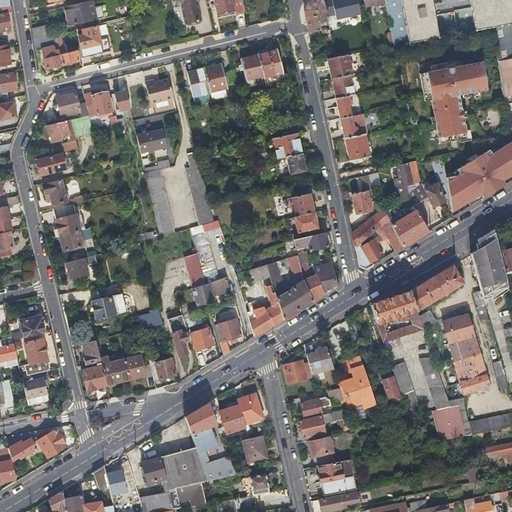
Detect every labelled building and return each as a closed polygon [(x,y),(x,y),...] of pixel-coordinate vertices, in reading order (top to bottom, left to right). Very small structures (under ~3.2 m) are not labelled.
[(88,0),(66,5),(68,14),(69,23),(97,17),(95,6),(94,0),(88,0)] [(181,0),(182,3),(186,22),(201,19),(196,0),(181,0)] [(214,0),(215,4),(217,11),(233,8),(234,11),(244,9),(242,0),(214,0)] [(329,23),(325,10),(323,0),(307,0),(304,9),(308,24),(319,21),(325,19),(326,23),(329,23)] [(323,0),(325,10),(336,7),(334,1),(339,0),(323,0)] [(384,0),(388,17),(396,53),(417,48),(444,41),(434,0),(384,0)] [(511,0),(472,0),(480,32),(496,28),(511,23),(511,0)] [(95,6),(97,17),(105,15),(102,4),(95,6)] [(9,6),(0,7),(0,34),(4,34),(3,30),(10,28),(6,13),(12,12),(10,5),(9,6)] [(34,38),(50,34),(47,22),(32,26),(34,38)] [(511,23),(496,28),(503,61),(511,58),(511,23)] [(99,26),(92,27),(85,28),(86,34),(83,34),(83,31),(79,32),(81,44),(81,48),(103,44),(99,26)] [(63,31),(64,37),(74,35),(73,29),(63,31)] [(61,51),(67,50),(64,37),(63,31),(57,33),(61,51)] [(57,33),(50,34),(34,38),(36,49),(41,48),(46,69),(64,64),(61,51),(57,33)] [(0,65),(3,65),(2,62),(11,61),(8,44),(0,45),(0,65)] [(278,47),(258,51),(263,71),(264,74),(283,69),(278,47)] [(67,50),(61,51),(64,64),(80,59),(78,50),(71,51),(70,49),(67,50)] [(263,71),(258,51),(239,56),(244,76),(263,71)] [(330,75),(345,72),(348,72),(344,51),(325,55),(330,75)] [(484,57),(427,69),(438,135),(467,129),(459,91),(488,85),(484,57)] [(511,58),(503,61),(507,96),(511,95),(511,58)] [(203,65),(210,90),(236,83),(232,68),(224,70),(221,60),(203,65)] [(192,94),(210,90),(203,65),(186,69),(192,94)] [(7,90),(12,89),(17,88),(14,72),(0,74),(0,90),(2,99),(9,97),(7,90)] [(349,92),(345,72),(330,75),(334,95),(349,92)] [(162,80),(162,78),(161,76),(152,79),(158,101),(181,94),(177,76),(162,80)] [(82,91),(85,102),(88,114),(88,115),(104,111),(104,114),(111,113),(106,90),(90,94),(89,90),(82,91)] [(116,93),(118,101),(120,110),(129,108),(129,111),(132,110),(127,90),(116,93)] [(351,101),(349,92),(334,95),(338,116),(352,113),(349,102),(351,101)] [(88,114),(85,102),(77,104),(75,96),(78,96),(77,94),(75,94),(74,93),(56,97),(60,115),(78,111),(79,116),(88,114)] [(0,118),(16,114),(13,101),(0,103),(0,118)] [(354,124),(352,113),(338,116),(342,136),(364,131),(362,122),(354,124)] [(73,133),(91,129),(88,115),(88,114),(79,116),(70,119),(73,133)] [(59,136),(58,135),(58,133),(66,131),(68,137),(69,137),(70,140),(60,143),(62,153),(77,149),(73,133),(70,119),(45,125),(49,139),(59,136)] [(142,151),(154,149),(167,146),(163,129),(138,135),(142,151)] [(369,154),(364,131),(342,136),(343,139),(347,158),(369,154)] [(302,152),(302,150),(298,132),(274,136),(278,157),(302,152)] [(457,173),(446,175),(450,194),(450,196),(453,209),(476,195),(482,191),(485,195),(507,182),(505,177),(511,172),(511,139),(489,153),(487,149),(462,164),(465,169),(457,173)] [(186,168),(201,224),(205,223),(215,221),(196,150),(188,152),(191,166),(186,168)] [(305,169),(302,152),(278,157),(282,174),(305,169)] [(62,155),(54,157),(37,162),(40,177),(65,170),(62,155)] [(414,185),(406,191),(414,204),(431,194),(435,203),(450,196),(450,194),(446,175),(442,156),(431,158),(440,179),(439,180),(439,179),(432,182),(431,180),(428,181),(429,183),(426,185),(422,179),(414,185)] [(400,195),(406,191),(414,185),(413,183),(415,182),(414,178),(418,178),(413,158),(397,161),(398,168),(399,172),(393,174),(396,187),(398,197),(400,195)] [(162,234),(168,233),(175,231),(160,169),(146,172),(162,234)] [(357,174),(358,177),(358,180),(364,179),(366,187),(372,185),(369,174),(368,172),(357,174)] [(377,172),(369,174),(372,185),(379,183),(377,172)] [(40,187),(41,190),(43,194),(48,193),(50,204),(62,202),(57,183),(40,187)] [(67,183),(67,191),(78,191),(78,183),(67,183)] [(364,210),(364,211),(364,213),(369,211),(368,209),(372,208),(368,190),(353,193),(356,212),(364,210)] [(290,195),(295,214),(311,210),(306,191),(290,195)] [(390,203),(385,208),(405,244),(417,236),(428,230),(431,228),(414,204),(406,191),(400,195),(403,200),(396,204),(398,208),(405,203),(409,210),(398,217),(390,203)] [(3,199),(5,207),(20,204),(18,195),(3,199)] [(66,201),(68,207),(69,206),(81,203),(79,197),(66,201)] [(58,238),(75,234),(69,206),(68,207),(52,211),(58,238)] [(405,244),(385,208),(382,206),(352,229),(359,263),(367,267),(378,260),(376,257),(383,252),(378,243),(380,242),(379,239),(382,237),(379,232),(360,243),(358,240),(380,226),(381,230),(386,226),(398,248),(405,244)] [(0,233),(10,231),(12,231),(5,207),(0,208),(0,233)] [(294,238),(302,235),(301,230),(316,226),(312,210),(311,210),(295,214),(294,214),(298,230),(292,232),(294,238)] [(205,223),(201,224),(192,227),(206,284),(220,280),(205,223)] [(325,229),(302,235),(294,238),(294,239),(296,246),(308,243),(309,249),(329,244),(325,229)] [(482,291),(485,300),(493,297),(494,299),(508,290),(493,230),(481,238),(478,240),(480,249),(471,254),(482,291)] [(14,248),(10,231),(0,233),(0,256),(13,254),(11,249),(14,248)] [(75,234),(78,243),(89,240),(86,231),(75,234)] [(78,243),(75,234),(58,238),(62,255),(76,252),(80,251),(78,243)] [(511,270),(511,249),(501,253),(506,272),(511,270)] [(71,258),(72,262),(92,257),(93,257),(92,253),(81,256),(77,257),(71,258)] [(272,276),(274,284),(285,318),(291,314),(301,308),(313,301),(306,279),(301,265),(298,255),(291,257),(299,285),(295,287),(296,288),(286,292),(277,262),(268,264),(272,276)] [(68,278),(76,276),(85,274),(83,268),(87,267),(86,264),(93,263),(92,257),(72,262),(64,264),(68,278)] [(314,268),(319,265),(317,260),(311,262),(314,268)] [(418,285),(451,265),(448,260),(415,279),(418,285)] [(314,268),(317,274),(325,293),(328,291),(331,288),(336,284),(337,284),(327,262),(319,265),(314,268)] [(306,279),(310,278),(305,263),(301,265),(306,279)] [(253,281),(272,276),(268,264),(250,270),(253,281)] [(452,266),(411,291),(418,310),(462,283),(452,266)] [(310,278),(306,279),(313,301),(319,297),(325,293),(317,274),(310,278)] [(97,277),(94,278),(91,279),(92,282),(77,286),(78,289),(98,285),(97,277)] [(226,278),(220,280),(206,284),(192,289),(197,305),(216,299),(213,290),(223,287),(223,285),(228,284),(226,278)] [(285,318),(274,284),(268,286),(270,292),(272,294),(272,298),(273,305),(267,310),(263,307),(247,313),(254,338),(272,326),(285,318)] [(370,306),(383,343),(425,329),(420,317),(418,310),(411,291),(410,292),(370,306)] [(490,318),(485,300),(482,291),(478,293),(473,294),(481,321),(490,318)] [(121,294),(109,296),(111,305),(118,304),(121,316),(126,315),(121,294)] [(111,305),(109,296),(106,297),(90,300),(95,322),(121,316),(118,304),(111,305)] [(156,310),(153,311),(150,312),(151,314),(138,317),(141,330),(161,325),(156,310)] [(431,310),(420,317),(425,329),(437,320),(431,310)] [(187,334),(185,325),(183,320),(181,314),(181,312),(164,317),(176,356),(185,353),(182,343),(190,341),(187,334)] [(444,319),(454,354),(464,390),(489,383),(469,312),(444,319)] [(11,338),(12,342),(44,334),(39,317),(19,322),(21,332),(11,335),(11,338)] [(195,322),(193,317),(189,318),(183,320),(185,325),(195,322)] [(226,341),(233,338),(240,336),(236,320),(218,325),(223,341),(219,343),(223,356),(229,352),(226,341)] [(214,326),(219,343),(223,341),(218,325),(214,326)] [(208,328),(187,334),(190,341),(193,351),(213,345),(208,328)] [(0,340),(0,361),(16,358),(12,342),(11,338),(0,340)] [(23,343),(23,347),(24,350),(22,350),(24,357),(26,356),(30,376),(50,371),(42,339),(23,343)] [(81,357),(83,365),(99,360),(96,345),(95,340),(88,342),(81,343),(84,356),(81,357)] [(327,349),(321,351),(315,353),(316,354),(305,358),(307,365),(311,377),(334,370),(327,349)] [(183,369),(191,367),(190,355),(181,357),(183,369)] [(438,409),(451,405),(449,398),(434,355),(420,358),(438,409)] [(128,381),(123,360),(122,357),(116,358),(117,362),(108,364),(107,359),(99,360),(99,363),(105,387),(128,381)] [(139,357),(123,360),(128,381),(144,378),(139,357)] [(169,357),(167,358),(164,359),(165,360),(155,364),(153,358),(147,360),(152,380),(174,374),(169,357)] [(348,410),(349,413),(354,411),(352,408),(364,404),(366,409),(378,404),(361,357),(344,364),(347,373),(352,372),(355,379),(343,384),(343,383),(339,384),(339,385),(341,390),(346,405),(348,410)] [(409,416),(415,414),(422,413),(404,362),(391,366),(401,393),(404,402),(409,416)] [(502,362),(498,363),(493,364),(501,390),(510,387),(502,362)] [(105,387),(99,363),(83,367),(83,369),(81,370),(86,393),(96,391),(95,389),(105,387)] [(282,369),(285,378),(288,387),(312,380),(311,377),(307,365),(302,367),(301,363),(282,369)] [(384,380),(387,389),(390,397),(396,395),(399,394),(393,376),(384,380)] [(25,399),(46,394),(42,378),(21,383),(25,399)] [(8,381),(0,382),(0,384),(4,401),(5,408),(13,407),(8,381)] [(340,406),(346,405),(341,390),(331,392),(327,393),(329,399),(334,398),(337,407),(340,406)] [(47,399),(46,394),(25,399),(26,405),(47,399)] [(236,400),(238,405),(243,423),(261,418),(254,395),(236,400)] [(449,398),(451,405),(459,404),(465,403),(464,395),(449,398)] [(300,405),(303,420),(323,416),(321,408),(327,407),(329,406),(328,401),(323,399),(300,405)] [(185,417),(195,448),(206,481),(232,476),(222,444),(215,446),(208,427),(215,424),(209,403),(185,417)] [(451,405),(438,409),(434,410),(441,438),(465,433),(459,404),(451,405)] [(243,423),(238,405),(218,411),(224,433),(244,427),(243,423)] [(329,414),(327,407),(321,408),(323,416),(329,414)] [(511,422),(511,409),(468,419),(471,431),(511,422)] [(350,418),(349,413),(348,410),(342,411),(329,414),(323,416),(303,420),(298,421),(302,438),(325,433),(324,424),(350,418)] [(89,421),(89,423),(89,424),(89,425),(91,426),(99,430),(118,419),(117,416),(101,418),(90,419),(89,421)] [(43,434),(41,435),(38,437),(40,439),(35,442),(46,459),(65,447),(54,429),(44,436),(43,434)] [(308,440),(310,448),(312,457),(331,452),(327,435),(308,440)] [(240,441),(242,452),(244,463),(265,459),(261,437),(240,441)] [(16,441),(6,448),(6,449),(9,460),(17,455),(18,458),(33,447),(26,438),(18,443),(16,441)] [(511,440),(486,446),(487,450),(488,454),(511,448),(511,440)] [(167,493),(171,510),(172,510),(179,508),(177,499),(175,488),(200,483),(206,481),(195,448),(153,455),(143,458),(147,479),(159,477),(165,476),(166,480),(160,481),(162,494),(167,493)] [(6,449),(0,450),(0,481),(13,478),(9,460),(6,449)] [(349,459),(333,462),(318,466),(324,495),(356,488),(349,459)] [(105,465),(99,469),(92,473),(96,488),(103,487),(108,486),(105,465)] [(268,493),(266,484),(264,475),(247,477),(250,496),(268,493)] [(204,504),(200,483),(175,488),(177,499),(191,497),(193,506),(198,505),(204,504)] [(497,490),(498,494),(499,498),(505,497),(504,489),(497,490)] [(320,511),(330,508),(340,506),(339,502),(357,497),(356,491),(318,499),(319,500),(320,510),(320,511)] [(63,511),(62,498),(62,494),(62,492),(50,498),(51,510),(56,509),(56,511),(63,511)] [(137,499),(138,511),(158,511),(171,510),(167,493),(162,494),(150,496),(137,499)] [(62,498),(63,511),(111,511),(111,507),(100,508),(99,502),(80,505),(80,496),(62,498)] [(233,499),(235,511),(248,511),(247,497),(233,499)] [(400,511),(412,509),(426,506),(425,498),(408,502),(408,504),(406,505),(405,499),(358,509),(358,511),(400,511)] [(489,511),(489,509),(488,502),(487,498),(477,500),(478,504),(463,507),(464,511),(489,511)] [(426,506),(412,509),(413,511),(441,511),(446,511),(444,502),(426,506)]
